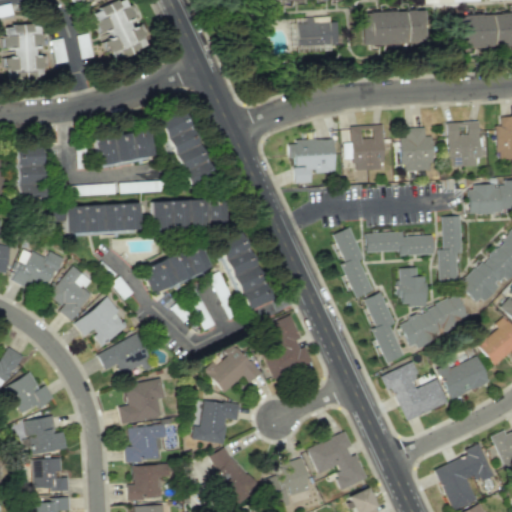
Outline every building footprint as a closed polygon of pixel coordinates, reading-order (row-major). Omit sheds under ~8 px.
[(115,0),(87,10),(95,33),(105,29),(108,39),(100,42),(103,53),(109,51),(111,59),(144,47),(137,25),(128,28),(125,19),(134,16),(129,4),(124,6),(121,0),(115,0)] [(424,10),(425,41),(352,45),(350,13),(424,10)] [(511,12),(511,43),(450,47),(448,16),(511,12)] [(327,44),(326,21),(311,22),(310,18),(303,18),(303,23),(293,23),(294,38),(294,46),(327,44)] [(39,78),(39,67),(43,67),(42,56),(31,56),(31,46),(40,46),(40,24),(0,24),(0,47),(9,48),(9,58),(0,58),(0,69),(4,69),(4,78),(39,78)] [(157,121),(182,185),(207,175),(182,111),(157,121)] [(511,115),(497,116),(497,125),(492,125),(494,159),(511,158),(511,115)] [(443,121),(444,166),(476,165),(475,120),(443,121)] [(347,125),(349,170),(380,169),(379,124),(347,125)] [(398,170),(428,169),(428,135),(422,135),(421,127),(397,127),(398,170)] [(147,134),(137,135),(136,132),(91,138),(95,166),(150,158),(147,134)] [(329,139),(285,140),(285,158),(290,158),(291,182),(307,182),(307,173),(330,172),(329,139)] [(39,147),(11,148),(13,198),(41,197),(39,147)] [(511,210),(511,179),(500,179),(500,185),(491,186),(491,183),(465,184),(466,212),(511,210)] [(116,192),(160,191),(160,181),(116,182),(116,192)] [(110,183),(70,185),(71,195),(111,194),(110,183)] [(147,201),(148,228),(222,224),(221,204),(194,205),(193,199),(147,201)] [(136,230),(135,203),(61,205),(62,233),(136,230)] [(454,279),(453,252),(458,252),(456,215),(438,216),(439,248),(434,248),(435,280),(454,279)] [(360,258),(346,226),(329,234),(341,262),(337,263),(352,297),(369,290),(356,260),(360,258)] [(511,226),(455,284),(475,304),(494,285),(511,267),(511,226)] [(241,310),(267,300),(238,231),(213,241),(241,310)] [(430,254),(429,234),(399,236),(399,231),(361,233),(362,252),(395,250),(396,255),(430,254)] [(207,268),(196,244),(138,268),(149,293),(207,268)] [(58,257),(45,251),(42,258),(22,249),(7,280),(20,286),(22,280),(42,290),(58,257)] [(66,320),(88,294),(80,288),(87,280),(68,265),(44,294),(57,304),(53,310),(66,320)] [(395,267),(396,305),(423,305),(422,275),(413,276),(413,267),(395,267)] [(390,322),(377,291),(360,299),(372,326),(368,328),(383,362),(400,355),(387,324),(390,322)] [(511,293),(498,309),(511,322),(511,293)] [(69,323),(80,336),(86,330),(99,345),(122,325),(112,313),(116,310),(102,294),(69,323)] [(395,321),(407,349),(433,338),(431,333),(464,319),(454,296),(395,321)] [(268,378),(308,364),(302,346),(298,347),(287,315),(266,322),(274,346),(259,351),(268,378)] [(490,365),(509,348),(511,351),(511,329),(501,317),(482,335),(479,332),(469,341),(490,365)] [(138,365),(140,370),(149,367),(135,333),(93,351),(100,369),(113,363),(117,373),(138,365)] [(220,392),(239,375),(246,382),(257,372),(231,344),(201,371),(220,392)] [(0,384),(18,354),(4,346),(0,353),(0,384)] [(432,368),(447,399),(485,381),(472,355),(446,367),(444,363),(432,368)] [(433,378),(411,387),(407,378),(415,375),(409,361),(376,375),(382,390),(388,387),(401,420),(443,402),(433,378)] [(49,397),(42,384),(35,388),(26,371),(1,385),(17,415),(49,397)] [(157,416),(154,398),(161,397),(157,377),(121,385),(125,404),(115,406),(118,424),(157,416)] [(188,439),(220,443),(223,418),(233,420),(235,404),(197,399),(194,426),(190,425),(188,439)] [(63,448),(60,429),(52,431),(50,416),(21,420),(27,454),(63,448)] [(124,426),(125,445),(120,446),(121,461),(157,459),(155,437),(162,437),(161,424),(124,426)] [(511,428),(501,433),(500,430),(486,436),(498,463),(511,457),(511,428)] [(361,479),(347,445),(342,431),(303,447),(313,473),(329,466),(338,488),(361,479)] [(489,475),(475,443),(460,449),(462,455),(430,469),(448,510),(472,500),(463,478),(472,474),(475,481),(489,475)] [(204,455),(216,477),(213,479),(225,504),(250,492),(226,444),(204,455)] [(57,457),(30,458),(31,491),(65,490),(64,477),(58,477),(57,457)] [(128,465),(129,484),(123,484),(124,499),(156,498),(156,476),(165,476),(164,464),(128,465)] [(374,511),(364,486),(344,494),(351,511),(374,511)] [(59,511),(60,510),(66,510),(65,496),(45,497),(45,501),(30,501),(30,511),(59,511)] [(479,511),(475,503),(456,511),(479,511)]
